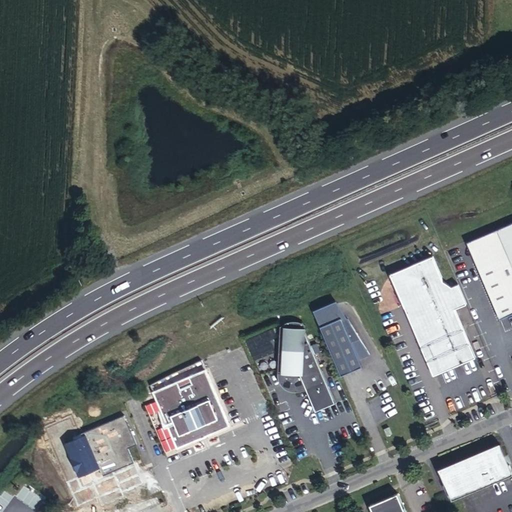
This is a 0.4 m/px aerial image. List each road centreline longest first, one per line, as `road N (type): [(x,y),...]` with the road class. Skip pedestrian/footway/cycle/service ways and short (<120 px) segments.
road 1 (trunk): [(0,393),(155,296),(511,138)]
road 2 (trunk): [(511,110),(134,278),(37,329),(0,359)]
road 3 (unclassified): [(279,511),(511,413)]
